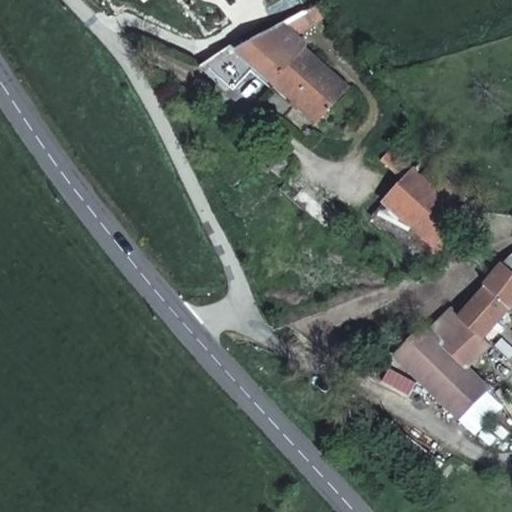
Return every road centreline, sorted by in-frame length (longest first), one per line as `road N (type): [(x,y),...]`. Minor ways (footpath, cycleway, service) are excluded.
road 1 (secondary): [(0,82),(107,241),(352,511)]
road 2 (residential): [(73,0),(135,68),(254,314)]
